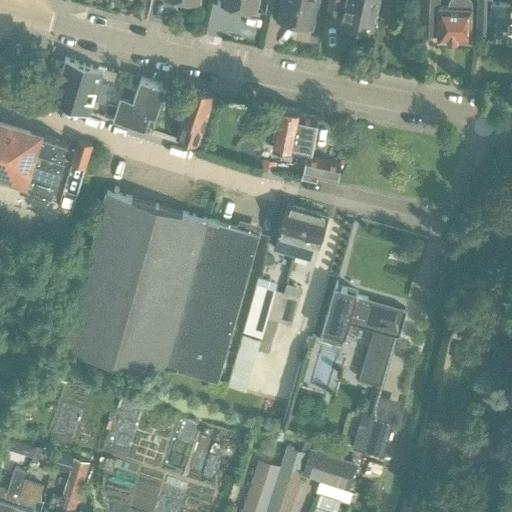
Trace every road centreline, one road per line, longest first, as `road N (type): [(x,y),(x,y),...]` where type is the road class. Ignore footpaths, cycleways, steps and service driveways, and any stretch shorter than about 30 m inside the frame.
road 1 (residential): [(25,14),(236,69),(484,119)]
road 2 (residential): [(261,188),(16,109),(0,97)]
road 3 (residential): [(484,119),(455,210),(445,217),(316,191)]
